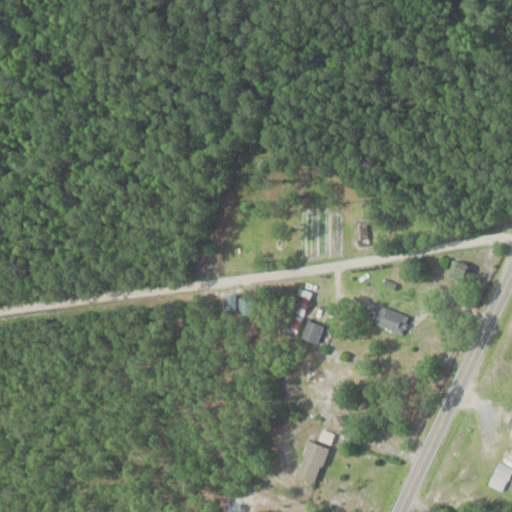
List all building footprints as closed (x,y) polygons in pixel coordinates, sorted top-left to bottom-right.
[(461,280),(467,263),(452,258),(447,275),(461,280)] [(287,315),(300,320),(312,291),(299,286),(287,315)] [(237,314),(250,315),(252,298),(238,297),(237,314)] [(401,334),(409,317),(377,303),(369,319),(401,334)] [(303,337),(318,341),(322,324),(307,320),(303,337)] [(295,475),(315,482),(328,446),(308,439),(295,475)] [(503,490),(511,468),(511,467),(497,461),(487,484),(503,490)]
